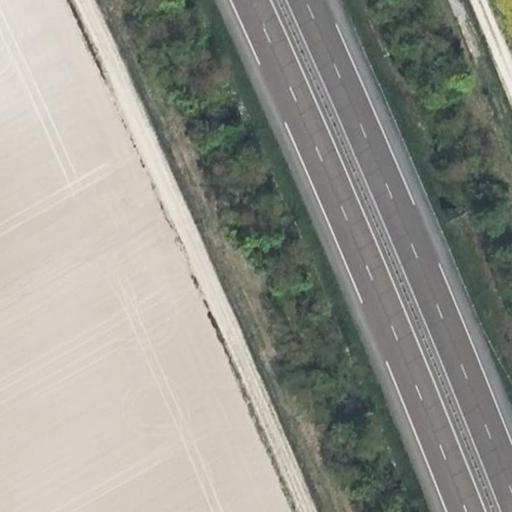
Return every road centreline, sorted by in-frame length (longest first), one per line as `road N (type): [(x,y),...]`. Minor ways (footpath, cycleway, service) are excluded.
road 1 (track): [(298,511),(73,0)]
road 2 (motorway): [(250,0),(465,511)]
road 3 (motorway): [(511,498),(307,0)]
